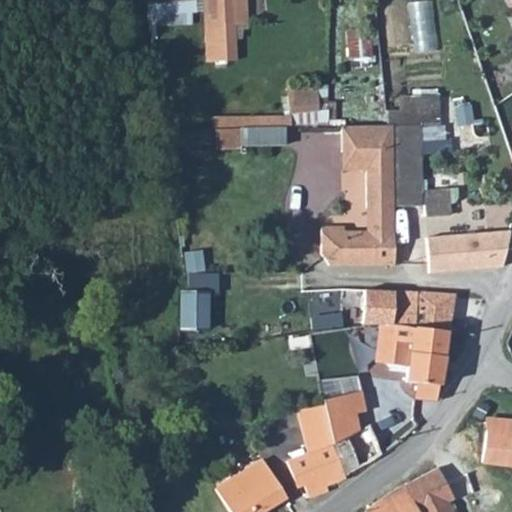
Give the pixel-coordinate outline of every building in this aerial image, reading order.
[(189,0),(176,0),(145,1),(148,25),(191,23),(189,0)] [(245,0),(233,0),(234,1),(201,3),(203,59),(206,59),(207,76),(229,76),(228,59),(233,58),(232,40),(247,39),(245,0)] [(511,0),(502,0),(497,2),(508,30),(511,28),(511,0)] [(158,46),(163,75),(195,70),(190,40),(158,46)] [(417,121),(419,154),(449,153),(448,123),(439,124),(438,96),(386,98),(387,123),(417,121)] [(328,107),(286,111),(290,148),(324,145),(328,145),(328,107)] [(416,139),(388,140),(388,220),(417,219),(416,139)] [(325,284),(389,278),(389,245),(388,220),(388,140),(328,145),(324,145),(327,170),(351,169),(354,187),(356,222),(363,223),(364,247),(332,249),(332,245),(314,246),(316,275),(325,284)] [(237,152),(212,154),(213,175),(239,173),(237,152)] [(327,170),(328,188),(354,187),(351,169),(327,170)] [(12,237),(0,239),(4,253),(15,250),(12,237)] [(499,280),(507,244),(423,251),(427,286),(499,280)] [(209,293),(179,292),(177,328),(208,330),(209,293)] [(393,339),(397,308),(361,307),(360,338),(374,337),(373,342),(393,339)] [(393,339),(413,342),(444,347),(450,309),(397,308),(393,339)] [(436,398),(444,347),(413,342),(393,339),(373,342),(373,343),(368,343),(364,343),(359,344),(358,348),(357,351),(359,356),(364,359),(371,360),(370,376),(402,379),(401,395),(413,396),(412,412),(433,414),(436,398)] [(357,409),(322,412),(322,418),(335,417),(336,425),(349,424),(359,423),(357,409)] [(335,417),(322,418),(323,422),(326,455),(343,446),(350,443),(349,424),(336,425),(335,417)] [(326,455),(323,422),(297,428),(304,467),(308,464),(326,455)] [(99,431),(90,434),(95,451),(103,448),(99,431)] [(343,446),(360,480),(378,470),(382,468),(365,435),(350,443),(343,446)] [(511,437),(486,435),(484,446),(479,482),(505,485),(511,485),(511,437)] [(326,455),(343,490),(360,480),(343,446),(326,455)] [(452,454),(448,469),(452,490),(478,489),(479,482),(484,446),(452,454)] [(343,490),(326,455),(308,464),(326,500),(343,490)] [(326,500),(308,464),(304,467),(285,476),(295,499),(303,496),(310,510),(319,510),(327,504),(326,500)] [(111,465),(100,468),(107,495),(119,492),(111,465)] [(249,511),(273,496),(261,478),(233,496),(243,511),(249,511)] [(451,511),(439,483),(407,496),(413,511),(451,511)] [(249,511),(243,511),(233,496),(215,507),(217,511),(283,511),(273,496),(249,511)] [(413,511),(407,496),(385,510),(381,511),(413,511)]
